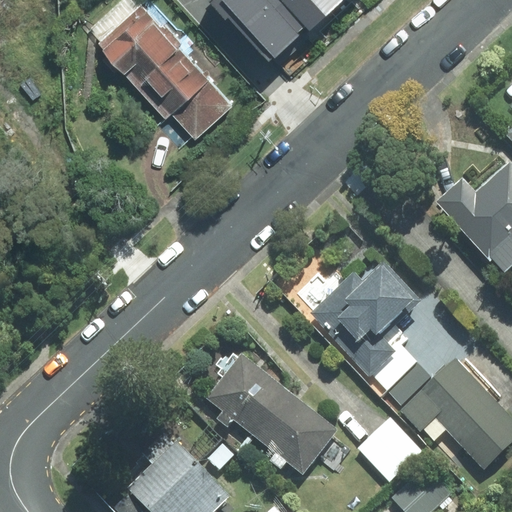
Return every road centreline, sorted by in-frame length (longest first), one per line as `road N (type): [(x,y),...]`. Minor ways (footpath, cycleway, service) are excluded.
road 1 (residential): [(0,103),(164,297)]
road 2 (residential): [(164,297),(24,429),(11,462)]
road 3 (residential): [(326,146),(164,297)]
road 4 (residential): [(482,0),(326,146)]
road 5 (residential): [(326,146),(195,0)]
